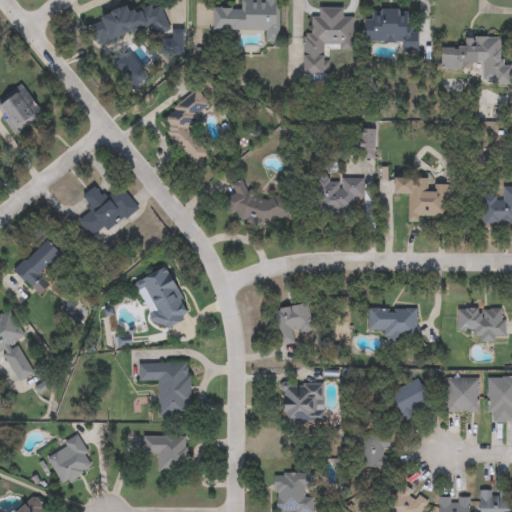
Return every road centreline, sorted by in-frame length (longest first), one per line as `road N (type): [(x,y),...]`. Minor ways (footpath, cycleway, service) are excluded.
road 1 (residential): [(237,511),(235,334),(226,283),(195,231),(6,0)]
road 2 (residential): [(511,263),(307,260),(226,283)]
road 3 (residential): [(107,124),(0,213)]
